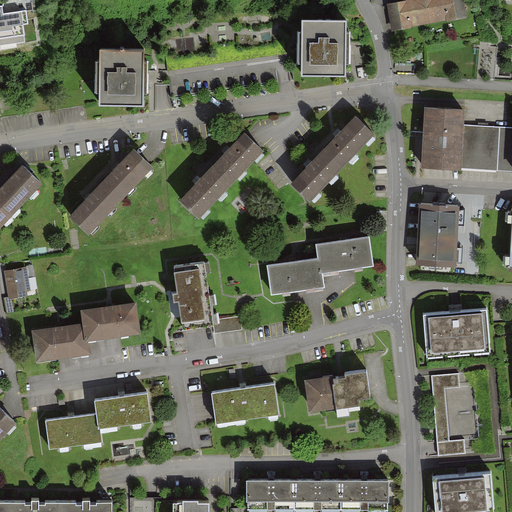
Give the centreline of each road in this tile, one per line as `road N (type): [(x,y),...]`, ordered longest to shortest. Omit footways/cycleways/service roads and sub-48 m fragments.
road 1 (residential): [(0,147),(379,90)]
road 2 (residential): [(401,185),(399,313),(413,511)]
road 3 (residential): [(511,84),(384,80)]
